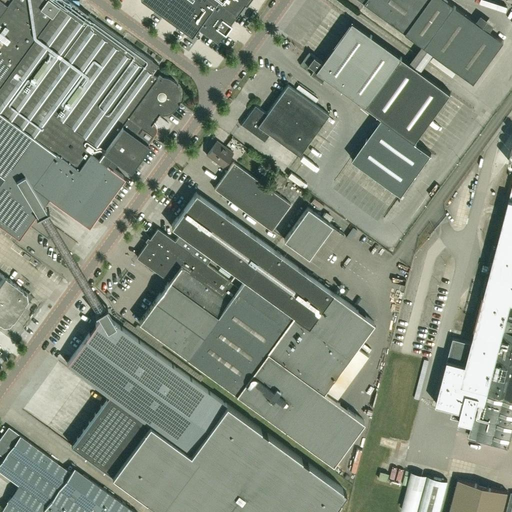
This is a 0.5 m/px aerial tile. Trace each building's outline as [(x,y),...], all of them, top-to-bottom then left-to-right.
[(0,0),(0,225),(18,238),(37,213),(37,214),(35,216),(36,217),(38,215),(47,210),(48,209),(48,208),(46,209),(43,204),(48,197),(88,226),(125,177),(112,168),(118,159),(123,163),(122,164),(129,169),(156,132),(156,130),(156,127),(154,125),(152,123),(158,114),(161,115),(164,114),(168,113),(171,112),(173,110),(176,108),(178,105),(179,102),(180,99),(180,95),(180,92),(179,89),(178,86),(176,83),(173,80),(171,79),(168,77),(164,76),(163,76),(159,73),(158,74),(159,74),(157,77),(152,74),(158,65),(152,61),(88,14),(69,0),(0,0)] [(203,30),(216,39),(244,0),(146,0),(145,1),(197,38),(203,30)] [(429,0),(359,0),(405,33),(429,0)] [(503,42),(454,6),(425,47),(474,82),(503,42)] [(352,22),(323,63),(308,52),(299,65),(322,81),(325,77),(381,118),(352,159),(402,194),(431,153),(415,141),(450,92),(352,22)] [(240,125),(264,142),(270,134),(299,155),(329,114),(287,84),(267,113),(255,104),(240,125)] [(502,105),(509,96),(499,88),(492,97),(502,105)] [(233,153),(216,141),(206,155),(222,167),(233,153)] [(322,162),(330,155),(323,148),(315,155),(322,162)] [(271,230),(291,204),(233,162),(214,189),(271,230)] [(301,170),(298,174),(311,182),(314,178),(301,170)] [(279,173),(272,182),(278,187),(285,178),(279,173)] [(511,186),(466,364),(447,359),(436,403),(453,408),(475,414),(469,436),(475,438),(475,439),(507,447),(511,430),(511,186)] [(187,357),(292,433),(333,463),(364,420),(323,391),(374,321),(333,292),(196,192),(171,226),(260,291),(255,296),(253,298),(190,252),(189,251),(189,252),(157,228),(137,257),(169,280),(160,293),(138,322),(187,357)] [(343,233),(307,207),(284,239),(320,265),(343,233)] [(0,324),(3,326),(9,325),(12,322),(25,305),(24,304),(27,300),(26,294),(22,291),(23,291),(0,273),(0,324)] [(100,318),(66,363),(109,394),(71,446),(161,511),(331,511),(346,492),(113,321),(105,308),(107,307),(106,306),(105,307),(96,312),(94,313),(95,314),(97,313),(100,318)] [(7,501),(22,511),(41,511),(43,509),(47,511),(134,511),(82,473),(67,494),(58,488),(70,472),(8,427),(0,438),(0,454),(4,457),(0,462),(0,471),(18,485),(7,501)] [(411,471),(407,485),(401,509),(412,511),(416,511),(423,489),(426,475),(411,471)] [(438,511),(447,480),(427,475),(417,511),(438,511)] [(449,511),(502,511),(507,492),(458,479),(449,511)] [(0,511),(22,511),(7,501),(3,508),(0,505),(0,511)]
